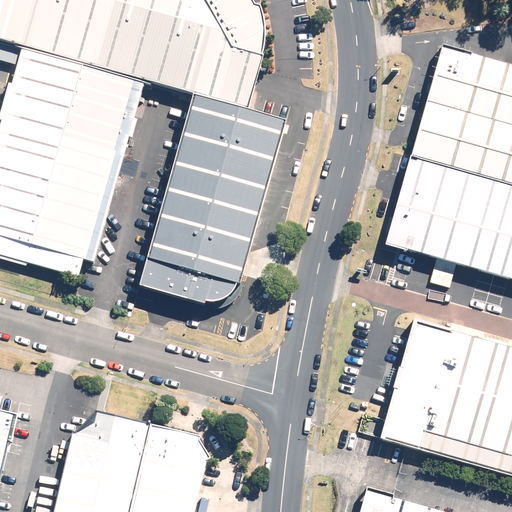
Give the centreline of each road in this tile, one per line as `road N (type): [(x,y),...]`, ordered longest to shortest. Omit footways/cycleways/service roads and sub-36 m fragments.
road 1 (tertiary): [(350,0),(356,107),(294,394)]
road 2 (unclassified): [(0,314),(294,394)]
